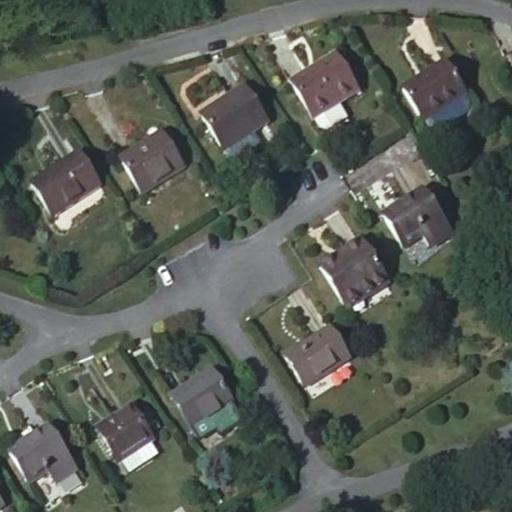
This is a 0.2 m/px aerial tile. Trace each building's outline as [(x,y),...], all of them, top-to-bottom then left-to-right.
[(335,56),(290,84),(314,122),(315,122),(321,132),(328,133),(349,120),(340,106),(359,95),(335,56)] [(445,66),(404,91),(431,131),(439,134),(468,116),(470,105),(445,66)] [(247,89),(203,117),(227,154),(228,153),(234,162),(240,163),(264,147),(256,134),(270,125),(247,89)] [(167,130),(123,158),(145,192),(189,165),(167,130)] [(79,157),(35,183),(54,216),(98,186),(79,157)] [(425,193),(384,219),(404,250),(423,237),(431,250),(452,237),(425,193)] [(361,246),(321,271),(347,311),(386,285),(361,246)] [(330,331),(285,360),(304,390),(350,361),(330,331)] [(211,373),(170,400),(191,433),(233,406),(211,373)] [(132,410),(97,433),(118,464),(122,462),(130,475),(159,456),(151,443),(153,442),(132,410)] [(49,431),(11,456),(31,486),(47,475),(53,483),(74,469),(49,431)] [(209,431),(192,439),(198,452),(215,444),(209,431)]
